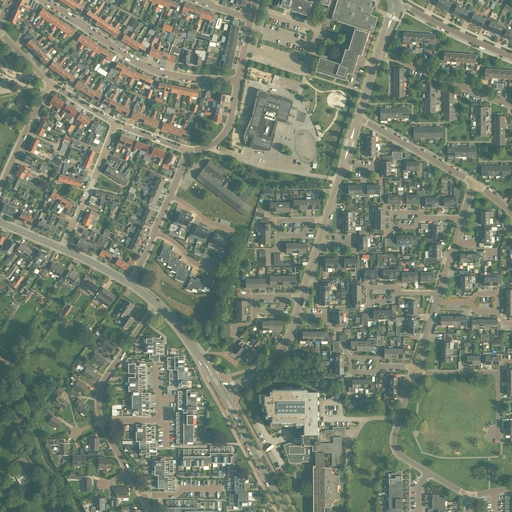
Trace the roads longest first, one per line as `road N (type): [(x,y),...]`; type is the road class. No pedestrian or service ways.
road 1 (residential): [(238,78),(157,70),(40,0)]
road 2 (residential): [(62,511),(0,372)]
road 3 (residential): [(511,105),(378,52)]
road 4 (residential): [(62,249),(116,123)]
road 5 (residential): [(286,511),(222,393)]
road 6 (residential): [(101,422),(104,377),(156,305)]
road 7 (residential): [(473,183),(358,117)]
road 8 (tertiary): [(511,56),(398,6)]
